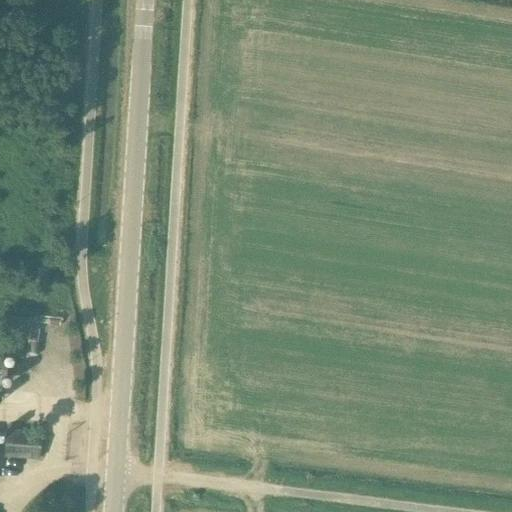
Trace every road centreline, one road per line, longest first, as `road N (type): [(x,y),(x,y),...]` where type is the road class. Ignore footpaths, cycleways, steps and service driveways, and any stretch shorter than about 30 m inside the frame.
road 1 (tertiary): [(112,511),(143,0)]
road 2 (track): [(91,472),(444,511)]
